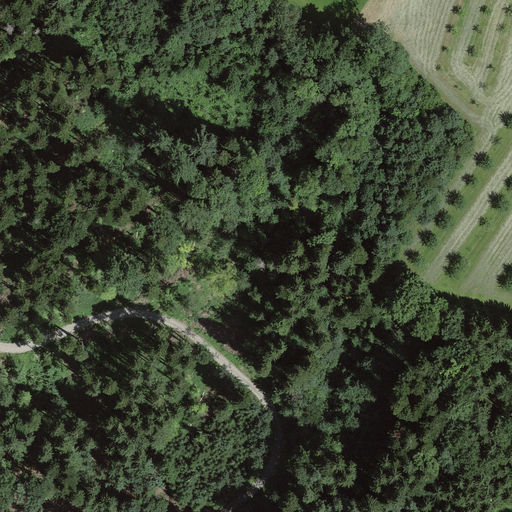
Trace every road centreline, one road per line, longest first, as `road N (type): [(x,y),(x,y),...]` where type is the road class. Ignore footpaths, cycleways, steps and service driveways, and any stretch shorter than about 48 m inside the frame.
road 1 (track): [(0,344),(137,313),(188,332),(275,417),(267,475),(221,511)]
road 2 (track): [(267,475),(328,478),(361,469),(383,445),(431,313)]
